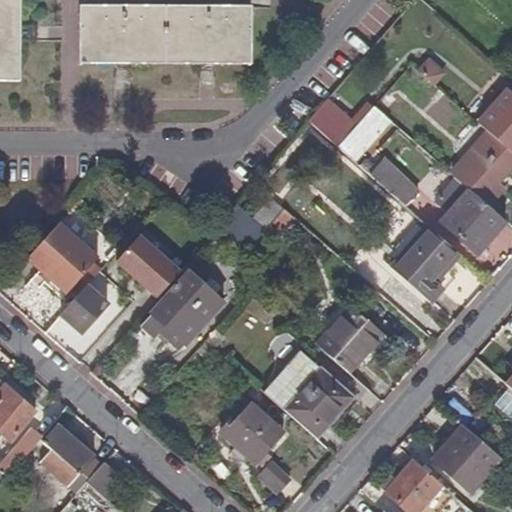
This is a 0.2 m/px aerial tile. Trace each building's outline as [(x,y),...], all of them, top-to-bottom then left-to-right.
[(0,0),(0,80),(20,80),(20,33),(20,21),(20,0),(0,0)] [(250,5),(79,3),(79,63),(115,63),(117,63),(128,63),(129,63),(199,63),(200,63),(213,63),(214,63),(250,64),(250,5)] [(32,21),(20,21),(20,33),(32,34),(32,21)] [(417,71),(435,85),(446,72),(428,58),(417,71)] [(128,63),(117,63),(116,75),(128,75),(128,63)] [(213,63),(200,63),(200,76),(213,76),(213,63)] [(511,93),(504,87),(476,120),(487,130),(511,151),(511,93)] [(390,120),(374,106),(337,147),(352,160),(390,120)] [(511,151),(487,130),(450,172),(455,176),(489,206),(504,189),(498,184),(511,168),(511,151)] [(381,157),(367,173),(404,205),(416,192),(381,157)] [(455,176),(434,200),(448,213),(440,221),(477,254),(506,221),(489,206),(455,176)] [(265,231),(235,203),(209,233),(213,235),(244,255),(265,231)] [(58,219),(27,256),(67,290),(72,285),(93,260),(98,254),(58,219)] [(460,254),(428,226),(391,267),(431,302),(441,290),(433,283),(460,254)] [(140,235),(117,261),(158,298),(180,272),(140,235)] [(102,267),(93,260),(72,285),(80,292),(87,285),(100,269),(102,267)] [(223,301),(189,272),(152,313),(186,343),(223,301)] [(87,285),(80,292),(62,314),(82,332),(108,303),(87,285)] [(380,330),(350,306),(316,344),(349,372),(369,350),(365,347),(380,330)] [(186,343),(152,313),(141,325),(155,338),(160,333),(179,351),(186,343)] [(300,351),(264,392),(317,438),(337,416),(333,412),(350,394),(300,351)] [(5,382),(4,383),(0,387),(0,430),(10,440),(36,410),(5,382)] [(238,419),(235,416),(221,432),(256,463),(284,433),(252,403),(238,419)] [(463,404),(454,415),(463,423),(473,432),(482,422),(463,404)] [(497,434),(484,422),(474,433),(487,444),(497,434)] [(44,437),(54,447),(40,463),(76,494),(87,482),(90,479),(104,463),(58,423),(44,437)] [(463,423),(432,458),(473,493),(503,459),(487,444),(474,433),(473,432),(463,423)] [(42,436),(33,428),(0,466),(0,478),(3,481),(42,436)] [(117,448),(104,463),(90,479),(107,495),(134,463),(117,448)] [(420,511),(444,485),(414,459),(385,491),(409,511),(420,511)] [(271,462),(259,475),(278,493),(291,480),(271,462)]
